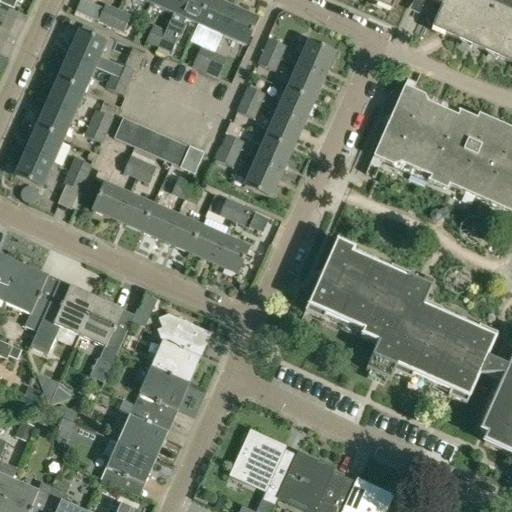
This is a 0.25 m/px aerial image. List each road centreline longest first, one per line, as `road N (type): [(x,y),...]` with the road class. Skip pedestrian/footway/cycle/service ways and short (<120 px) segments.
road 1 (residential): [(511,510),(224,381)]
road 2 (residential): [(247,321),(373,39)]
road 3 (residential): [(247,321),(0,203)]
road 4 (residential): [(511,98),(373,39)]
road 5 (residential): [(162,511),(224,381)]
